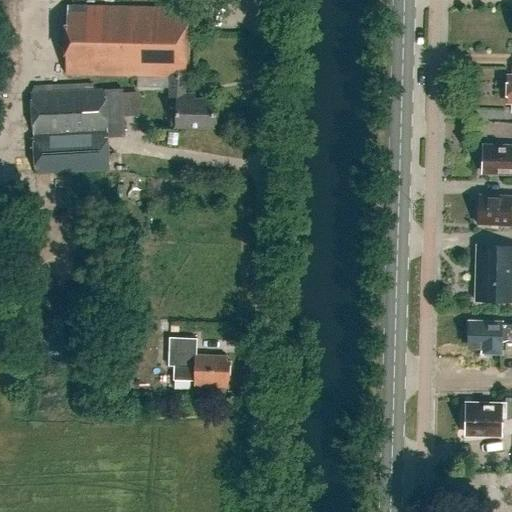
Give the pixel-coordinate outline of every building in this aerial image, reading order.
[(213,128),(214,99),(195,99),(195,94),(185,94),(187,8),(67,6),(66,74),(169,76),(169,99),(177,99),(176,127),(213,128)] [(35,174),(109,171),(109,138),(124,137),(122,89),(30,92),(35,174)] [(511,146),(484,146),(483,173),(511,174),(511,146)] [(511,196),(479,194),(477,224),(511,226),(511,225),(511,196)] [(511,246),(478,245),(476,301),(511,301),(511,246)] [(511,324),(468,322),(467,347),(483,348),(483,352),(503,353),(503,343),(511,343),(511,324)] [(228,379),(229,362),(226,362),(226,356),(195,354),(196,338),(169,337),(168,365),(174,365),(173,379),(193,379),(192,386),(226,388),(226,379),(228,379)] [(511,404),(506,404),(506,402),(491,402),(491,404),(466,403),(466,434),(500,435),(500,417),(511,417),(511,404)]
